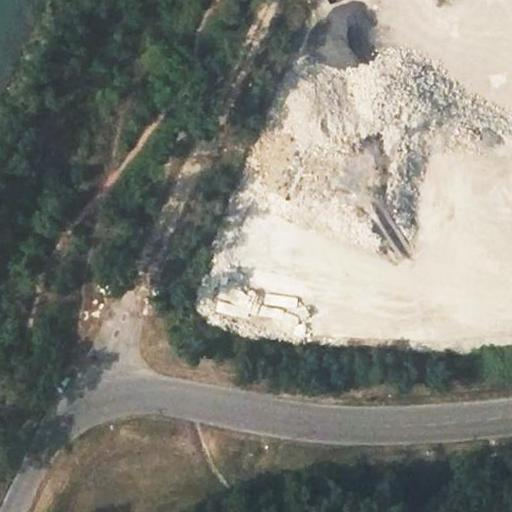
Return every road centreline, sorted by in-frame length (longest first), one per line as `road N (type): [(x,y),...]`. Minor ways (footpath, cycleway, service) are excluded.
road 1 (unclassified): [(511,416),(332,425),(144,392),(107,394),(56,428),(10,511)]
road 2 (track): [(107,394),(107,366),(127,315),(266,0)]
road 3 (track): [(0,226),(111,0)]
